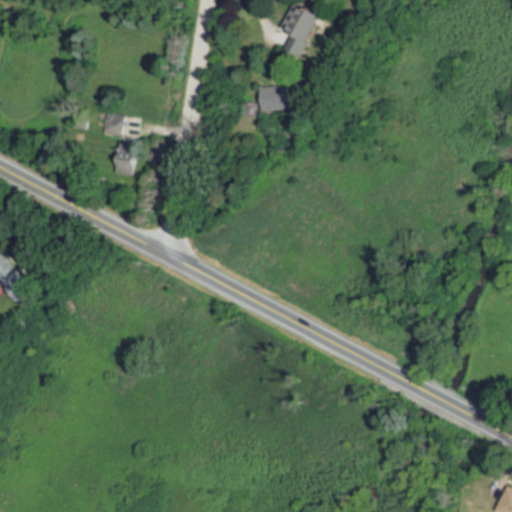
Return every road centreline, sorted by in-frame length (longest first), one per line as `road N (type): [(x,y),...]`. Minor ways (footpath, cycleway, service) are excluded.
road 1 (tertiary): [(439,392),(171,249)]
road 2 (residential): [(208,0),(171,249)]
road 3 (tertiary): [(171,249),(0,159)]
